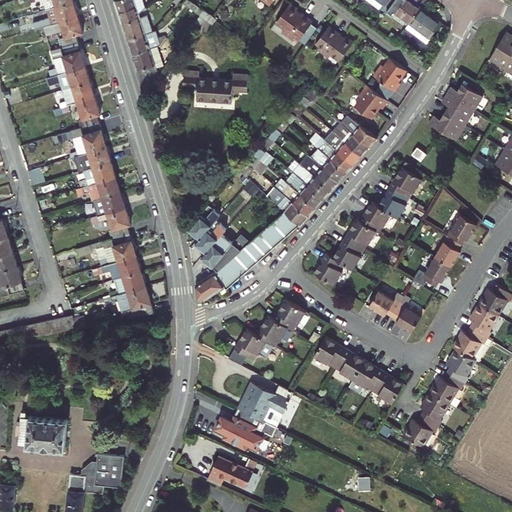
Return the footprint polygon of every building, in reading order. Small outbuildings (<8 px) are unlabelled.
[(74,1),(74,0),(43,0),(47,9),(57,6),(74,1)] [(117,0),(115,1),(123,24),(141,18),(139,13),(145,8),(142,0),(117,0)] [(393,8),(409,20),(421,4),(415,0),(389,0),(387,3),(384,8),(390,12),(393,8)] [(74,1),(57,6),(47,9),(49,17),(32,23),(35,30),(44,27),(62,22),(79,16),(74,1)] [(297,7),(290,1),(275,21),(283,26),(280,30),(291,38),(294,35),(298,38),(311,19),(301,11),(299,13),(295,9),(297,7)] [(204,10),(195,3),(191,8),(201,15),(204,10)] [(441,18),(421,4),(409,20),(406,24),(425,39),(441,18)] [(217,19),(204,10),(201,15),(194,25),(198,28),(205,18),(214,24),(217,19)] [(153,31),(148,15),(141,18),(123,24),(128,39),(153,31)] [(84,32),(79,16),(62,22),(44,27),(47,35),(64,30),(66,37),(59,39),(61,47),(79,42),(76,34),(84,32)] [(339,32),(327,24),(314,41),(317,44),(317,45),(315,48),(326,56),(328,52),(337,58),(351,39),(343,33),(342,35),(338,33),(339,32)] [(159,38),(156,30),(153,31),(128,39),(132,55),(158,47),(161,45),(159,38)] [(511,55),(511,43),(511,42),(511,40),(511,34),(507,31),(490,59),(504,68),(511,55)] [(167,37),(165,36),(159,38),(161,45),(167,37)] [(86,66),(79,42),(61,47),(51,51),(57,68),(50,71),(52,76),(69,71),(86,66)] [(164,66),(158,47),(132,55),(145,93),(159,74),(157,68),(164,66)] [(399,81),(407,70),(391,58),(384,66),(382,64),(374,75),(395,91),(401,83),(399,81)] [(91,81),(86,66),(69,71),(52,76),(53,80),(60,78),(63,89),(74,86),(91,81)] [(196,99),(230,101),(230,94),(231,90),(238,91),(245,91),(246,73),(232,72),(232,79),(198,77),(199,70),(184,69),(182,87),(197,88),(196,99)] [(96,96),(91,81),(74,86),(63,89),(67,101),(60,103),(61,107),(68,105),(78,102),(96,96)] [(483,96),(462,83),(458,90),(451,86),(447,94),(474,111),(483,96)] [(382,108),(388,100),(367,84),(359,96),(361,97),(355,106),(372,118),(380,106),(382,108)] [(318,94),(312,88),(306,95),(313,100),(318,94)] [(474,111),(447,94),(442,101),(449,105),(444,112),(466,125),(474,111)] [(101,113),(96,96),(78,102),(83,118),(79,120),(82,127),(100,122),(98,114),(101,113)] [(300,104),(295,110),(300,115),(305,109),(300,104)] [(70,111),(68,105),(61,107),(63,113),(70,111)] [(291,123),(297,116),(291,111),(285,118),(291,123)] [(466,125),(444,112),(440,119),(434,115),(429,123),(457,140),(466,125)] [(378,137),(349,116),(342,123),(370,147),(378,137)] [(290,124),(285,119),(278,127),(283,131),(290,124)] [(71,153),(72,157),(89,151),(108,146),(100,122),(82,127),(72,131),(78,151),(71,153)] [(370,147),(342,123),(335,132),(337,133),(346,141),(362,155),(370,147)] [(256,140),(260,144),(268,134),(264,130),(256,140)] [(323,136),(317,131),(309,140),(315,145),(323,136)] [(362,155),(346,141),(337,133),(332,138),(329,135),(326,139),(338,149),(355,164),(362,155)] [(355,164),(338,149),(326,139),(323,136),(315,145),(319,148),(331,158),(347,172),(355,164)] [(274,142),(271,139),(268,137),(262,144),(268,149),(274,142)] [(112,161),(108,146),(89,151),(78,155),(83,170),(84,170),(94,167),(112,161)] [(267,151),(260,146),(254,153),(260,159),(267,151)] [(418,147),(412,154),(421,161),(427,153),(418,147)] [(347,172),(331,158),(319,148),(311,156),(323,167),(339,181),(347,172)] [(511,153),(504,149),(495,163),(511,173),(511,153)] [(274,158),(267,151),(260,159),(264,162),(268,165),(274,158)] [(264,162),(260,159),(254,153),(246,162),(257,171),(264,162)] [(339,181),(323,167),(311,156),(308,153),(304,157),(310,162),(305,166),(315,175),(332,190),(339,181)] [(315,175),(305,166),(304,165),(304,166),(296,159),(288,168),(294,172),(308,184),(324,198),(332,190),(315,175)] [(117,176),(112,161),(94,167),(84,170),(87,179),(80,181),(82,187),(89,185),(99,182),(117,176)] [(268,165),(264,162),(257,171),(262,175),(269,166),(268,165)] [(253,169),(247,163),(240,170),(247,176),(253,169)] [(399,165),(386,185),(405,197),(409,191),(410,191),(419,178),(399,165)] [(29,170),(33,185),(45,181),(41,167),(29,170)] [(324,198),(308,184),(294,172),(287,181),(290,184),(300,193),(317,207),(324,198)] [(122,191),(117,176),(99,182),(89,185),(91,192),(94,200),(103,197),(122,191)] [(290,184),(287,181),(282,177),(279,182),(286,188),(290,184)] [(317,207),(300,193),(290,184),(286,188),(279,182),(275,186),(309,216),(317,207)] [(91,192),(89,185),(82,187),(76,189),(78,196),(91,192)] [(375,204),(388,212),(395,216),(403,203),(402,203),(404,199),(405,197),(386,185),(375,204)] [(309,216),(275,186),(267,195),(285,211),(300,224),(301,225),(309,216)] [(126,207),(122,191),(103,197),(94,200),(97,209),(98,215),(108,212),(126,207)] [(388,212),(375,204),(368,200),(361,211),(382,222),(388,212)] [(221,214),(209,205),(189,228),(190,229),(189,230),(189,233),(193,236),(196,236),(197,235),(200,238),(217,219),(221,214),(221,215),(221,214)] [(132,224),(126,207),(108,212),(98,215),(91,218),(93,224),(110,218),(113,229),(110,230),(112,238),(130,232),(128,225),(132,224)] [(285,211),(251,241),(227,265),(223,267),(226,270),(218,276),(225,286),(227,289),(300,224),(285,211)] [(361,211),(356,219),(374,229),(377,231),(382,222),(361,211)] [(474,223),(473,223),(456,212),(443,234),(458,243),(462,237),(464,238),(474,223)] [(226,218),(221,214),(221,215),(221,214),(217,219),(221,223),(226,218)] [(354,217),(342,237),(361,248),(365,241),(366,242),(374,229),(356,219),(354,217)] [(232,223),(226,218),(221,223),(217,219),(200,238),(197,241),(196,242),(197,243),(196,244),(196,247),(200,251),(203,251),(204,250),(206,252),(223,233),(232,223)] [(137,255),(130,232),(112,238),(102,241),(104,245),(104,246),(108,258),(100,260),(102,266),(119,260),(137,255)] [(234,243),(223,233),(206,252),(203,254),(202,256),(203,257),(202,258),(202,261),(206,264),(209,264),(210,263),(218,270),(251,241),(242,234),(234,243)] [(432,252),(449,264),(457,250),(455,248),(458,243),(443,234),(432,252)] [(0,253),(12,250),(7,235),(0,237),(0,253)] [(344,264),(351,269),(359,254),(358,253),(361,248),(342,237),(331,257),(344,264)] [(102,241),(75,249),(78,257),(94,253),(92,249),(104,245),(102,241)] [(108,258),(104,246),(97,248),(100,260),(108,258)] [(0,253),(0,270),(17,265),(12,250),(0,253)] [(448,265),(449,264),(432,252),(431,254),(448,265)] [(313,273),(333,285),(341,272),(340,271),(344,264),(331,257),(325,253),(313,273)] [(448,265),(431,254),(420,274),(434,282),(437,277),(440,278),(448,265)] [(142,270),(137,255),(119,260),(102,266),(104,272),(111,270),(114,279),(115,278),(124,275),(142,270)] [(22,280),(17,265),(0,270),(0,277),(3,286),(7,285),(10,294),(24,290),(21,280),(22,280)] [(104,272),(102,266),(93,269),(95,275),(104,272)] [(226,270),(223,267),(216,272),(218,276),(226,270)] [(147,285),(142,270),(124,275),(128,291),(147,285)] [(218,276),(216,272),(196,285),(197,299),(203,300),(225,286),(218,276)] [(128,291),(124,275),(115,278),(118,290),(119,294),(128,291)] [(510,291),(494,282),(491,280),(488,285),(509,294),(510,291)] [(113,300),(119,298),(124,311),(128,310),(130,317),(155,312),(147,285),(128,291),(119,294),(111,296),(113,300)] [(498,313),(509,294),(488,285),(479,301),(498,313)] [(387,316),(397,301),(400,294),(394,290),(390,297),(375,288),(365,305),(378,313),(379,311),(387,316)] [(307,311),(286,298),(274,318),(289,327),(294,330),(295,328),(297,323),(298,324),(307,311)] [(407,330),(417,313),(397,301),(387,316),(393,319),(392,321),(407,330)] [(498,313),(479,301),(471,315),(475,317),(470,325),(487,336),(492,327),(491,326),(498,313)] [(289,327),(274,318),(269,315),(257,334),(274,345),(276,346),(277,344),(280,339),(281,340),(289,327)] [(68,316),(61,317),(63,330),(71,328),(68,316)] [(61,317),(54,319),(57,331),(63,330),(61,317)] [(57,331),(54,319),(52,319),(47,320),(50,333),(57,331)] [(47,320),(40,321),(43,334),(50,333),(47,320)] [(43,334),(40,321),(33,323),(36,336),(43,334)] [(33,323),(25,324),(28,337),(36,336),(33,323)] [(28,337),(25,324),(19,326),(22,339),(28,337)] [(482,339),(485,340),(487,336),(470,325),(467,330),(463,328),(454,345),(456,346),(472,356),(482,339)] [(19,326),(12,327),(15,340),(22,339),(19,326)] [(15,340),(12,327),(5,328),(8,342),(15,340)] [(5,328),(0,329),(0,333),(2,343),(8,342),(5,328)] [(274,345),(257,334),(247,328),(229,357),(242,364),(248,355),(255,360),(259,354),(266,358),(274,345)] [(334,365),(344,347),(325,335),(312,356),(324,363),(326,360),(334,365)] [(488,342),(485,340),(482,339),(472,356),(475,357),(478,359),(488,342)] [(472,356),(456,346),(447,362),(450,364),(447,370),(464,380),(468,374),(466,373),(475,357),(472,356)] [(344,347),(334,365),(339,368),(337,371),(351,379),(364,358),(344,347)] [(360,393),(364,387),(366,384),(373,389),(384,370),(364,358),(351,379),(348,386),(360,393)] [(390,402),(402,381),(384,370),(373,389),(379,392),(378,395),(390,402)] [(464,380),(447,370),(444,375),(440,373),(430,390),(448,400),(455,404),(458,397),(452,394),(458,384),(461,386),(464,380)] [(294,391),(280,384),(276,392),(252,381),(239,408),(264,420),(271,405),(284,412),(285,410),(294,415),(297,408),(296,405),(289,401),(294,391)] [(448,400),(430,390),(421,405),(425,408),(421,414),(438,424),(441,418),(438,416),(448,400)] [(232,421),(222,416),(216,428),(227,433),(224,438),(246,448),(248,443),(258,448),(266,432),(273,436),(278,427),(264,420),(239,408),(232,421)] [(438,424),(421,414),(417,422),(412,419),(403,434),(422,445),(431,429),(434,430),(438,424)] [(22,415),(19,444),(28,444),(28,445),(43,446),(42,451),(51,451),(51,447),(66,449),(69,419),(30,415),(30,416),(22,415)] [(93,460),(88,464),(85,491),(104,493),(105,485),(122,487),(125,455),(99,452),(98,460),(93,460)] [(412,458),(401,452),(399,456),(410,462),(412,458)] [(246,486),(253,470),(245,467),(219,455),(207,480),(221,486),(225,476),(246,486)] [(249,457),(245,467),(253,470),(258,461),(249,457)] [(66,511),(83,511),(85,491),(88,464),(83,469),(82,474),(71,473),(66,511)] [(418,481),(399,472),(394,481),(413,490),(418,481)] [(375,488),(375,475),(362,475),(363,489),(375,488)] [(0,483),(0,486),(0,508),(14,510),(16,484),(0,483)]
